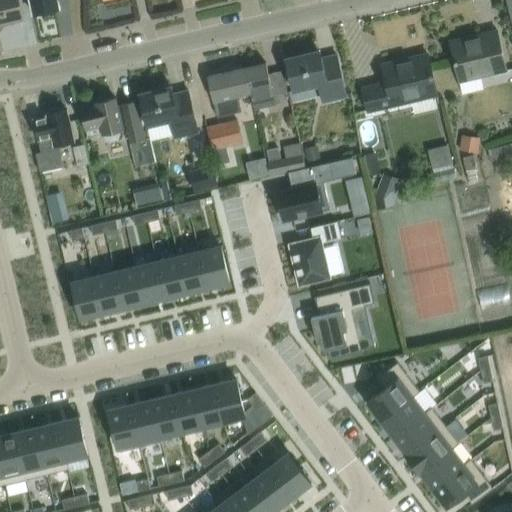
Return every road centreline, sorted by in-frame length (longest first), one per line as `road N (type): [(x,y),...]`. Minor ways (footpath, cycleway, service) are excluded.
road 1 (unclassified): [(0,80),(27,82),(373,0)]
road 2 (residential): [(251,332),(24,386)]
road 3 (residential): [(365,493),(251,332)]
road 4 (residential): [(251,332),(275,291),(249,186)]
